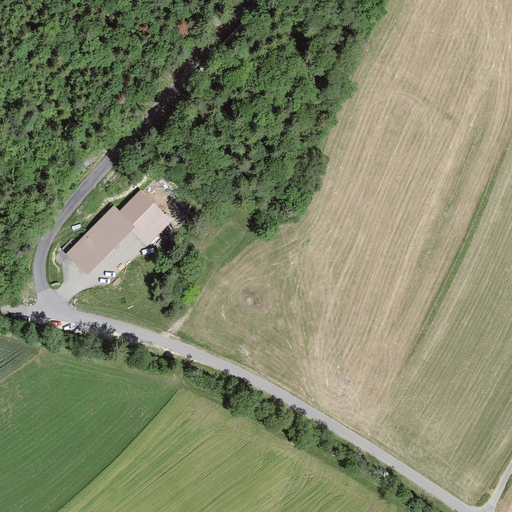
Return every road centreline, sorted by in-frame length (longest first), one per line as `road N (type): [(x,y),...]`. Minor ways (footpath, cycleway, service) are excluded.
road 1 (unclassified): [(58,310),(264,386),(463,511)]
road 2 (track): [(58,310),(42,279),(57,225),(248,0)]
